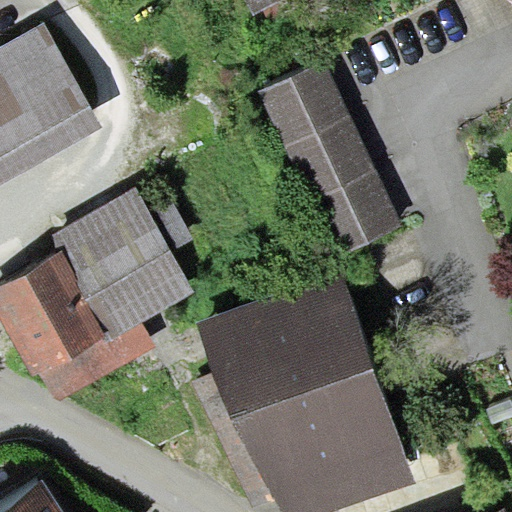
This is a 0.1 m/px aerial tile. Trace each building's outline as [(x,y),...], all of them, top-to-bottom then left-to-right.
[(0,173),(103,113),(46,16),(0,42),(0,173)] [(395,217),(316,54),(254,84),(333,247),(395,217)] [(191,282),(140,182),(59,222),(68,239),(0,277),(0,299),(34,363),(40,361),(53,384),(61,390),(155,340),(140,312),(191,282)] [(298,511),(414,472),(342,266),(218,310),(289,511),(298,511)] [(69,511),(39,466),(0,491),(0,511),(69,511)] [(447,511),(447,510),(442,511),(511,511),(511,505),(510,499),(476,511),(447,511)]
